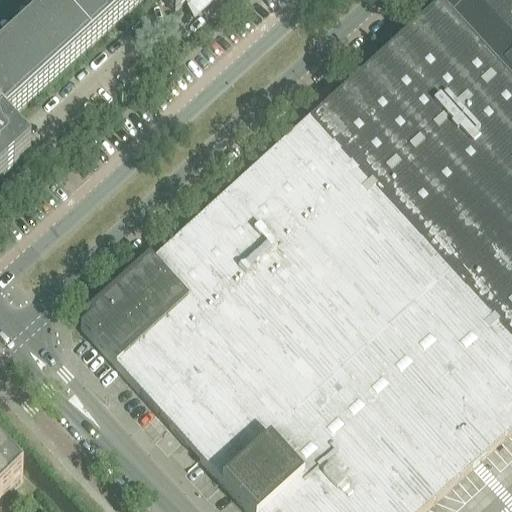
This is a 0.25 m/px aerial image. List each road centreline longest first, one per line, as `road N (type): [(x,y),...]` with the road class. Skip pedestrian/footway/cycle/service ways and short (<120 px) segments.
road 1 (tertiary): [(15,336),(387,0)]
road 2 (tertiary): [(321,0),(0,296)]
road 3 (tertiary): [(184,511),(15,336)]
